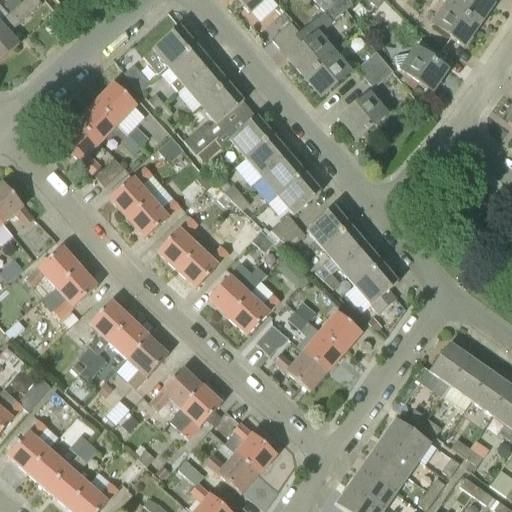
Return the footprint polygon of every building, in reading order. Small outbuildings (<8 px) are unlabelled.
[(35,0),(26,0),(22,4),(10,14),(0,23),(0,64),(19,47),(9,35),(41,6),(35,0)] [(10,0),(3,7),(10,14),(22,4),(18,0),(10,0)] [(266,0),(237,0),(251,14),(266,0)] [(312,0),(325,13),(326,14),(335,5),(330,0),(312,0)] [(346,0),(340,0),(335,5),(326,14),(325,13),(324,13),(332,23),(352,6),(346,0)] [(385,0),(384,0),(366,0),(377,9),(385,0)] [(479,27),(493,7),(482,0),(451,0),(447,5),(479,27)] [(464,48),(479,27),(447,5),(433,26),(464,48)] [(289,62),(305,81),(336,55),(335,54),(340,49),(332,40),(327,45),(319,36),(333,24),(332,23),(324,13),(300,34),(280,52),(288,61),(287,61),(288,62),(289,62)] [(280,52),(300,34),(291,25),(271,42),(279,52),(280,52)] [(160,79),(195,48),(180,29),(143,60),(160,79)] [(172,87),(178,95),(211,66),(195,48),(160,79),(169,72),(178,82),(172,87)] [(415,50),(400,71),(433,93),(447,72),(415,50)] [(320,99),(351,73),(336,55),(305,81),(319,98),(319,99),(320,99)] [(366,82),(385,65),(377,55),(357,72),(366,82)] [(366,82),(374,91),(393,74),(385,65),(366,82)] [(185,91),(200,109),(227,86),(211,66),(178,95),(179,96),(185,91)] [(141,95),(151,87),(134,67),(125,76),(141,95)] [(96,106),(118,128),(137,109),(115,86),(96,106)] [(214,125),(216,128),(224,121),(244,105),(227,86),(200,109),(214,125)] [(388,115),(371,96),(341,122),(358,142),(388,115)] [(149,104),(158,113),(165,107),(156,97),(149,104)] [(118,128),(96,106),(78,124),(100,146),(118,128)] [(165,107),(158,113),(166,122),(173,116),(165,107)] [(230,143),(246,161),(272,138),(256,120),(230,143)] [(184,143),(188,148),(197,158),(214,143),(231,130),(224,121),(216,128),(214,125),(210,128),(202,128),(184,143)] [(100,146),(78,124),(59,144),(94,177),(101,170),(89,158),(100,146)] [(149,142),(145,138),(137,131),(129,138),(141,150),(149,142)] [(141,150),(129,138),(118,150),(130,161),(141,150)] [(288,157),(272,138),(246,161),(261,180),(288,157)] [(222,153),(220,150),(214,143),(197,158),(205,168),(222,153)] [(261,180),(277,199),(304,176),(288,157),(261,180)] [(124,172),(115,162),(96,179),(105,189),(124,172)] [(146,170),(110,201),(128,221),(151,201),(164,190),(146,170)] [(321,195),(304,176),(277,199),(294,218),(321,195)] [(34,222),(4,186),(0,188),(0,223),(3,227),(15,216),(26,229),(34,222)] [(225,196),(233,204),(241,197),(233,188),(225,196)] [(241,197),(233,204),(242,214),(250,206),(241,197)] [(151,201),(128,221),(145,241),(181,210),(174,202),(162,213),(151,201)] [(323,253),(351,230),(334,210),(307,234),(323,253)] [(272,233),(281,242),(298,228),(289,218),(272,233)] [(199,250),(208,240),(196,229),(198,227),(190,220),(158,255),(177,273),(199,250)] [(298,228),(281,242),(291,251),(305,237),(298,228)] [(351,230),(323,253),(339,271),(366,248),(351,230)] [(261,235),(251,245),(263,256),(273,246),(265,239),(261,235)] [(366,248),(339,271),(355,290),(382,266),(366,248)] [(210,261),(199,250),(177,273),(197,291),(230,256),(222,249),(210,261)] [(79,270),(62,251),(26,282),(34,290),(46,279),(56,291),(79,270)] [(382,266),(355,290),(379,318),(397,302),(389,293),(398,286),(382,266)] [(228,320),(261,285),(267,278),(259,270),(252,277),(242,267),(209,302),(228,320)] [(316,275),(325,283),(332,277),(323,268),(316,275)] [(97,290),(79,270),(56,291),(67,303),(54,314),(61,322),(97,290)] [(340,286),(332,277),(325,283),(334,292),(340,286)] [(262,286),(261,285),(228,320),(248,339),(281,304),(262,286)] [(130,322),(110,305),(89,328),(101,339),(80,363),(87,370),(99,357),(109,345),(130,322)] [(294,314),(307,325),(314,317),(301,307),(294,314)] [(319,335),(307,325),(294,314),(288,322),(306,338),(297,349),(303,355),(327,376),(344,356),(319,335)] [(344,356),(360,337),(361,336),(337,314),(319,335),(344,356)] [(130,322),(109,345),(120,355),(128,363),(149,339),(130,322)] [(270,357),(285,339),(273,329),(257,346),(270,357)] [(149,339),(128,363),(140,374),(129,386),(137,393),(169,357),(149,339)] [(471,363),(449,347),(429,376),(439,383),(432,393),(444,401),(471,363)] [(327,376),(303,355),(293,366),(281,356),(274,364),(311,395),(327,376)] [(107,365),(99,357),(87,370),(96,377),(106,366),(107,365)] [(471,363),(444,401),(445,400),(466,414),(471,406),(491,377),(471,363)] [(202,390),(182,372),(150,407),(158,414),(169,402),(180,413),(202,390)] [(511,391),(491,377),(471,406),(492,421),(511,391)] [(413,386),(400,405),(398,404),(393,410),(405,419),(410,412),(404,408),(417,389),(413,386)] [(181,413),(175,419),(160,435),(167,441),(176,431),(189,442),(221,407),(202,390),(180,413),(181,413)] [(511,391),(492,421),(504,428),(499,436),(511,444),(511,391)] [(0,409),(0,436),(24,409),(15,402),(5,414),(0,409)] [(410,422),(423,431),(429,422),(416,413),(410,422)] [(420,464),(432,447),(396,422),(384,439),(420,464)] [(441,431),(429,422),(423,431),(435,440),(441,431)] [(28,477),(49,453),(37,443),(47,430),(39,423),(8,459),(28,477)] [(225,448),(235,457),(259,478),(276,458),(254,437),(254,438),(240,426),(233,435),(235,436),(225,448)] [(28,477),(48,494),(90,445),(81,438),(60,462),(49,453),(28,477)] [(420,464),(384,439),(372,456),(408,481),(420,464)] [(452,451),(464,460),(470,452),(458,443),(452,451)] [(48,494),(68,511),(88,487),(77,477),(98,452),(90,445),(48,494)] [(483,461),(470,452),(464,460),(471,464),(466,471),(473,476),(483,461)] [(408,481),(372,456),(361,473),(396,497),(408,481)] [(242,497),(259,478),(235,457),(225,468),(213,457),(206,466),(242,497)] [(451,480),(459,467),(451,461),(442,474),(451,480)] [(190,484),(199,475),(184,462),(182,463),(162,486),(171,494),(184,479),(190,484)] [(349,489),(381,511),(386,511),(396,497),(361,473),(349,489)] [(511,482),(499,474),(489,488),(505,500),(511,504),(511,482)] [(436,482),(428,494),(436,500),(445,487),(436,482)] [(473,499),(479,491),(466,482),(461,490),(473,499)] [(88,487),(68,511),(69,511),(102,511),(119,492),(111,485),(100,497),(88,487)] [(203,506),(197,511),(226,511),(199,487),(196,490),(194,487),(188,494),(203,506)] [(381,511),(349,489),(337,507),(344,511),(381,511)] [(473,499),(490,511),(496,503),(479,491),(473,499)] [(428,511),(436,500),(428,494),(419,508),(424,511),(428,511)] [(162,511),(159,509),(149,503),(144,510),(145,511),(162,511)] [(508,511),(496,503),(490,511),(491,511),(508,511)]
